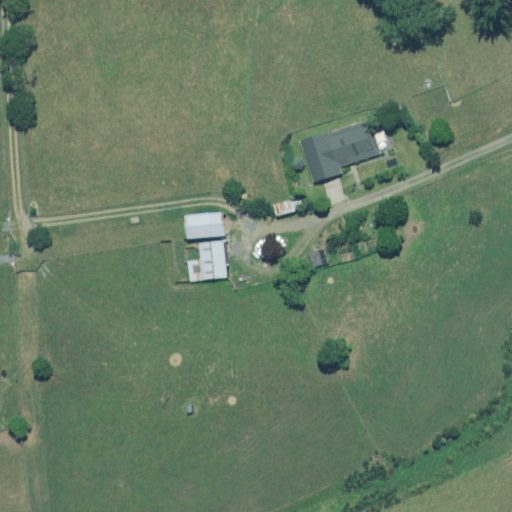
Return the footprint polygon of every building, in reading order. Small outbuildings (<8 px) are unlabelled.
[(345,174),(343,167),(384,155),(374,122),(304,143),(316,183),(345,174)] [(303,211),(299,200),(277,206),(281,217),(303,211)] [(229,237),(228,214),(190,216),(192,239),(229,237)] [(231,278),(227,242),(203,245),(204,261),(191,262),(193,282),(231,278)] [(326,267),(324,251),(312,253),(314,269),(326,267)]
